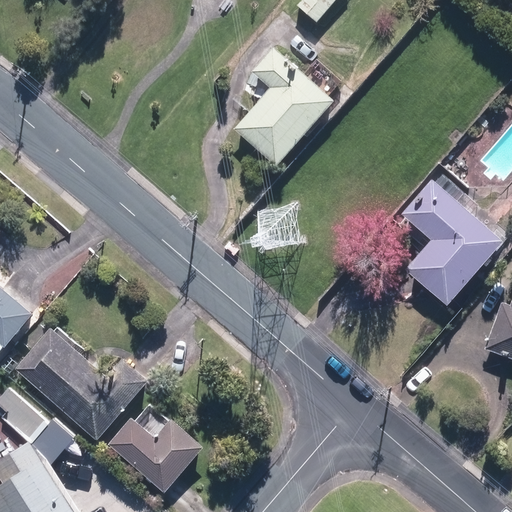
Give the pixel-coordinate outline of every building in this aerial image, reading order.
[(339,0),(303,0),(303,1),(324,18),(339,0)] [(285,160),(344,94),(283,40),(259,68),(278,84),(243,123),(285,160)] [(416,263),(458,299),(511,235),(511,230),(444,172),(413,208),(442,232),(416,263)] [(0,347),(1,346),(6,351),(45,305),(6,273),(0,280),(0,347)] [(511,297),(509,296),(491,345),(511,352),(511,297)] [(160,373),(134,351),(116,371),(59,322),(22,365),(105,436),(160,373)] [(0,401),(0,404),(38,436),(1,460),(12,476),(0,483),(0,511),(1,511),(4,510),(5,511),(92,511),(42,434),(56,418),(15,384),(0,401)] [(139,413),(116,440),(173,488),(213,441),(180,413),(162,433),(139,413)]
